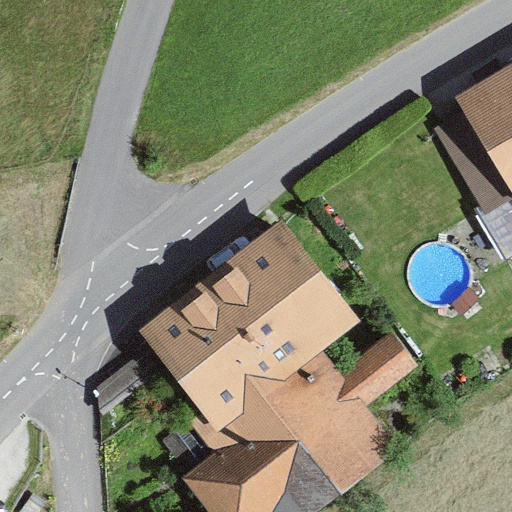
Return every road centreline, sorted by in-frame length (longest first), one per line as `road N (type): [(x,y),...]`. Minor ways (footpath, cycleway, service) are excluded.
road 1 (tertiary): [(54,350),(171,242),(347,113),(511,15)]
road 2 (unclassified): [(54,350),(146,0)]
road 3 (residential): [(82,511),(54,350)]
